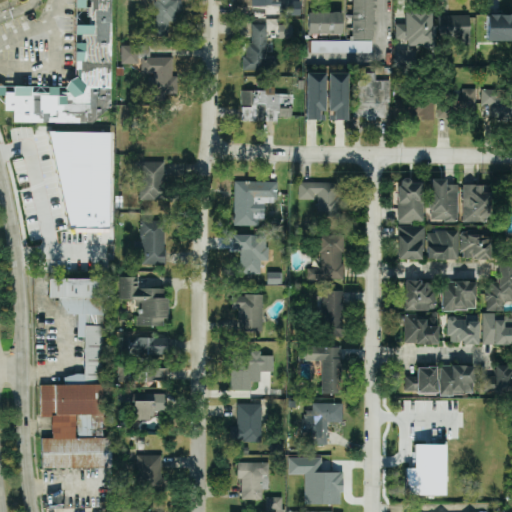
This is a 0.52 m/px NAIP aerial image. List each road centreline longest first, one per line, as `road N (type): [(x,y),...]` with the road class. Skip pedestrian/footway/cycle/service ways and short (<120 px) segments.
road 1 (residential): [(199,511),(201,247),(215,0)]
road 2 (residential): [(373,511),(379,157)]
road 3 (secondary): [(31,511),(22,309),(0,175)]
road 4 (residential): [(511,157),(210,153)]
